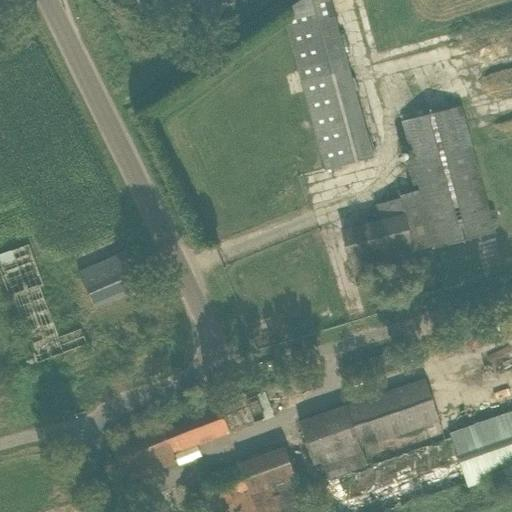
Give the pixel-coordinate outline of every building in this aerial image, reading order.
[(299,0),(282,13),(324,170),(374,157),(330,0),(299,0)] [(376,202),(381,221),(343,231),(356,281),(418,264),(414,250),(432,247),(432,249),(494,233),(460,102),(403,117),(423,189),(376,202)] [(87,344),(81,328),(59,336),(41,285),(45,284),(31,243),(0,253),(0,275),(7,298),(14,296),(37,362),(87,344)] [(126,251),(79,272),(94,306),(141,285),(126,251)] [(366,378),(398,368),(392,350),(360,360),(366,378)] [(426,378),(299,421),(314,464),(322,462),(327,479),(367,466),(361,447),(440,421),(426,378)] [(220,402),(111,444),(125,482),(144,475),(177,463),(173,453),(231,432),(220,402)] [(511,412),(450,434),(450,437),(467,483),(468,487),(511,471),(511,412)] [(206,476),(218,511),(305,511),(285,448),(206,476)]
